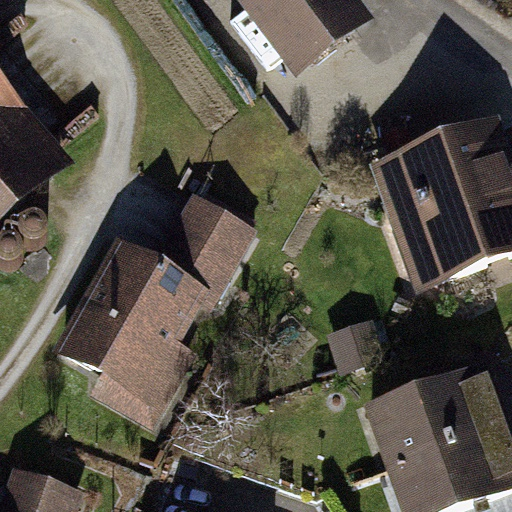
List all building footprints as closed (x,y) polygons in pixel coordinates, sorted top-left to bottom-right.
[(340,0),(215,0),(290,96),(368,36),(340,0)] [(0,289),(42,254),(19,227),(69,184),(0,103),(0,289)] [(372,189),(416,318),(511,285),(511,172),(503,145),(372,189)] [(112,264),(48,384),(160,443),(201,366),(183,357),(200,326),(215,334),(260,251),(187,213),(150,283),(112,264)] [(354,430),(380,511),(511,511),(511,457),(489,386),(354,430)] [(0,511),(78,511),(9,487),(0,511)]
